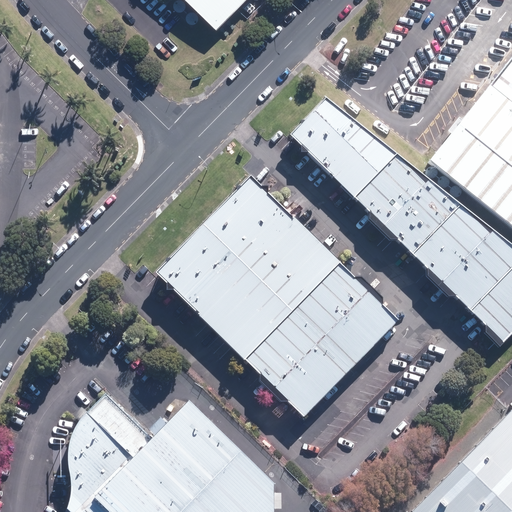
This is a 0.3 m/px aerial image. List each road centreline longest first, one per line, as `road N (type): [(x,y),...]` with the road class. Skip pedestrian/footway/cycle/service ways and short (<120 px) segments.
road 1 (tertiary): [(0,345),(187,147)]
road 2 (tertiary): [(187,147),(333,0)]
road 3 (residential): [(42,0),(187,147)]
